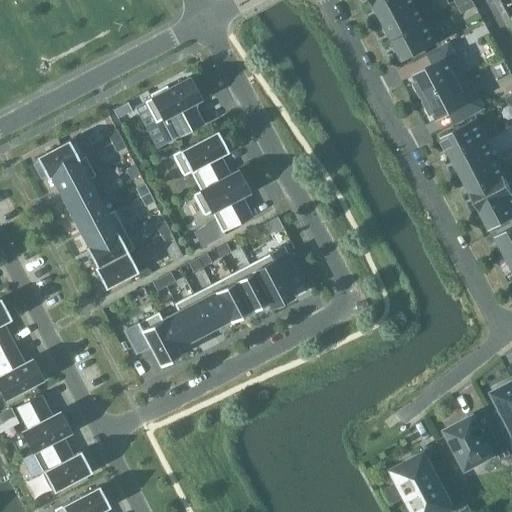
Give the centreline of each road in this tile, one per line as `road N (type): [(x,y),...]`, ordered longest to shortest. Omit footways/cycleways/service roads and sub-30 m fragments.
road 1 (residential): [(206,20),(348,301),(345,310),(102,436)]
road 2 (residential): [(506,329),(326,0)]
road 3 (residential): [(0,128),(206,20)]
road 4 (residential): [(0,239),(102,436)]
road 5 (residential): [(506,329),(402,416)]
